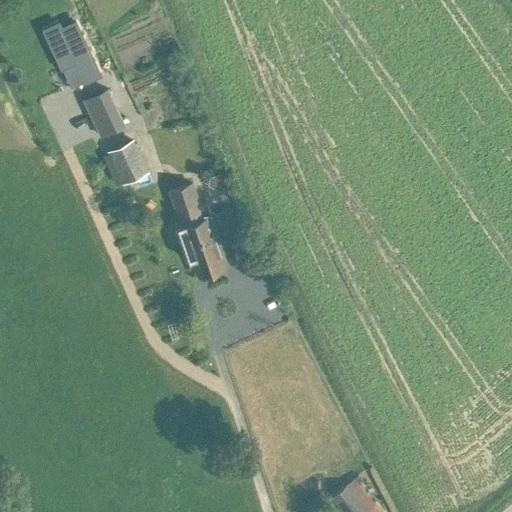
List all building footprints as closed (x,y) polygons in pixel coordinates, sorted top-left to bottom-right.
[(60,19),(42,28),(60,68),(76,60),(84,78),(103,70),(80,19),(63,27),(60,19)] [(73,103),(90,139),(123,123),(107,88),(73,103)] [(107,149),(123,182),(148,170),(132,137),(107,149)] [(217,230),(207,201),(199,203),(191,182),(170,190),(182,224),(178,225),(190,258),(194,257),(199,272),(225,263),(218,244),(213,231),(217,230)] [(371,511),(361,500),(368,495),(354,477),(333,494),(347,511),(371,511)]
